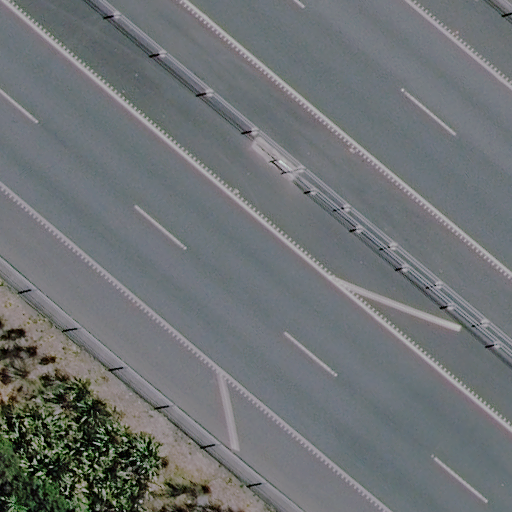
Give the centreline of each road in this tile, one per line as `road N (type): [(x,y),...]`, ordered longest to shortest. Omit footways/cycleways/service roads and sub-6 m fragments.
road 1 (motorway): [(511,444),(10,0)]
road 2 (motorway): [(338,0),(511,132)]
